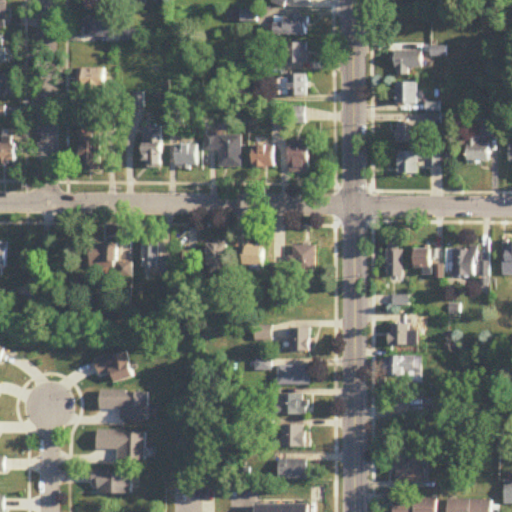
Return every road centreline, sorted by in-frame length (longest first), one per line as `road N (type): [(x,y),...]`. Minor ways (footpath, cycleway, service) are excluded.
road 1 (secondary): [(359,511),(352,0)]
road 2 (residential): [(0,204),(511,208)]
road 3 (residential): [(54,205),(51,0)]
